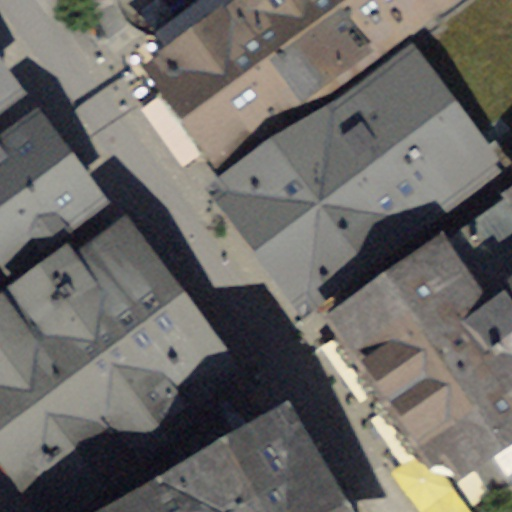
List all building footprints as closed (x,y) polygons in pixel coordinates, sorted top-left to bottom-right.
[(254,0),(253,4),(221,26),(205,28),(197,42),(181,45),(170,64),(234,151),(399,31),(409,44),(448,17),(471,0),(254,0)] [(511,0),(471,0),(448,17),(409,44),(395,54),(400,61),(413,78),(471,157),(474,162),(511,134),(511,0)] [(471,157),(413,78),(302,162),(288,161),(239,197),(325,311),(489,189),(467,160),(471,157)] [(0,107),(10,100),(0,86),(0,107)] [(0,141),(0,282),(93,214),(25,122),(0,141)] [(511,212),(501,220),(511,235),(511,134),(474,162),(511,212)] [(511,478),(511,235),(501,220),(343,329),(427,452),(470,460),(493,491),(511,478)] [(107,230),(0,309),(0,460),(38,511),(65,511),(214,401),(227,391),(107,230)] [(160,511),(165,509),(183,499),(182,497),(248,459),(214,401),(65,511),(160,511)] [(165,509),(160,511),(306,511),(268,447),(248,459),(182,497),(183,499),(165,509)]
